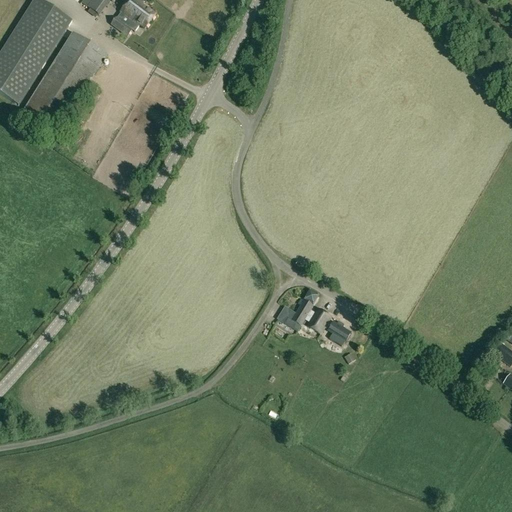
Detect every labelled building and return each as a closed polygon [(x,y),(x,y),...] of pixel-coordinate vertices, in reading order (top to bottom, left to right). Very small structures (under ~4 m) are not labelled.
[(34,0),(0,53),(0,95),(18,107),(72,22),(37,0),(34,0)] [(85,0),(82,5),(99,18),(112,0),(85,0)] [(115,19),(110,26),(127,38),(131,31),(134,33),(139,26),(145,31),(155,15),(133,0),(128,0),(119,14),(129,20),(125,26),(115,19)] [(107,57),(72,35),(19,119),(54,141),(107,57)] [(284,308),(277,319),(281,321),(293,329),(295,324),(300,327),(301,328),(305,322),(309,324),(306,328),(320,336),(324,329),(334,335),(331,341),(342,348),(345,342),(350,335),(341,330),(343,326),(337,323),(335,326),(329,322),(331,319),(317,310),(314,315),(310,313),(313,308),(304,302),(296,315),(288,310),(284,308)] [(511,353),(500,345),(493,355),(510,369),(511,366),(511,353)] [(349,352),(344,354),(347,362),(353,359),(349,352)] [(503,386),(511,392),(511,376),(510,376),(503,386)]
